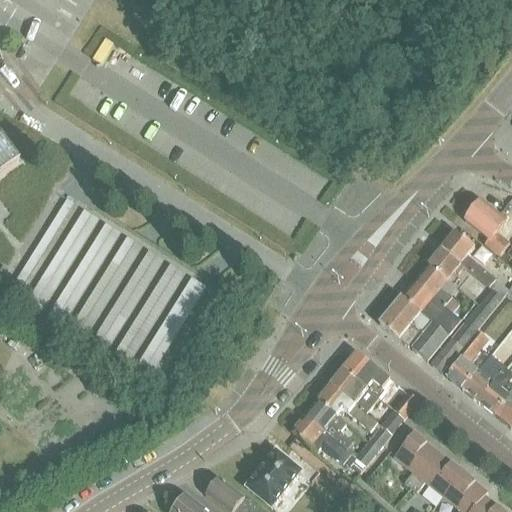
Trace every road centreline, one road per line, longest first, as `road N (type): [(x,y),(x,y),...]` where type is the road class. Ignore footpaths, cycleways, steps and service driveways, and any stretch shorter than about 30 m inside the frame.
road 1 (tertiary): [(92,511),(232,424),(324,307)]
road 2 (residential): [(511,456),(324,307)]
road 3 (tertiary): [(324,307),(456,148)]
